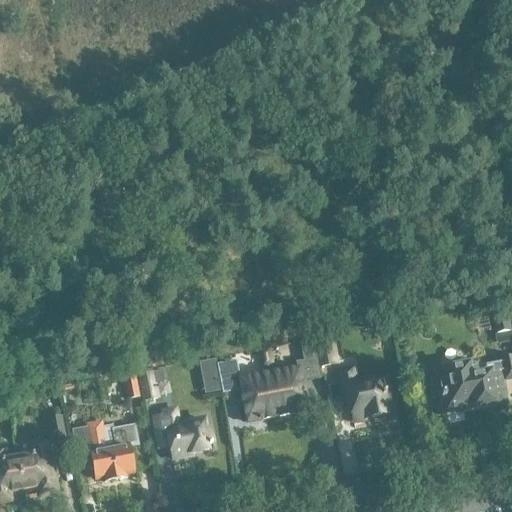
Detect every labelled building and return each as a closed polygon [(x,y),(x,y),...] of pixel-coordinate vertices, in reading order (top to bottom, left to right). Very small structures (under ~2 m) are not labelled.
[(506,310),(491,313),(494,334),(510,331),(506,310)] [(331,338),(314,341),(320,368),(336,365),(331,338)] [(276,418),(306,412),(300,380),(308,378),(308,379),(319,377),(312,341),(300,344),(303,361),(297,363),(298,370),(268,375),(276,418)] [(270,348),(263,350),(267,368),(273,367),(270,348)] [(267,368),(263,350),(257,351),(261,369),(267,368)] [(511,356),(501,359),(501,362),(477,367),(476,364),(436,372),(443,408),(462,404),(464,413),(496,406),(495,401),(503,400),(500,382),(511,379),(511,356)] [(241,391),(247,423),(276,418),(268,375),(240,381),(236,361),(216,365),(222,394),(241,391)] [(353,422),(370,419),(374,422),(381,421),(383,416),(389,415),(383,381),(355,386),(352,369),(339,372),(345,403),(349,402),(353,422)] [(152,373),(136,376),(141,402),(158,399),(155,385),(163,383),(161,371),(152,373)] [(126,401),(140,398),(135,376),(122,379),(126,401)] [(17,398),(6,401),(8,411),(10,424),(21,421),(17,398)] [(172,460),(186,457),(186,455),(208,451),(207,447),(211,446),(208,423),(178,428),(176,416),(164,418),(172,460)] [(53,446),(67,443),(61,417),(47,420),(53,446)] [(86,429),(72,432),(76,456),(90,453),(95,480),(105,478),(105,483),(125,479),(124,474),(134,472),(129,448),(137,446),(134,427),(113,431),(112,428),(102,430),(101,423),(86,426),(86,429)] [(38,489),(39,495),(55,492),(47,445),(32,448),(33,455),(17,458),(23,491),(38,489)] [(0,502),(10,501),(9,494),(23,491),(17,458),(1,461),(0,454),(0,502)]
